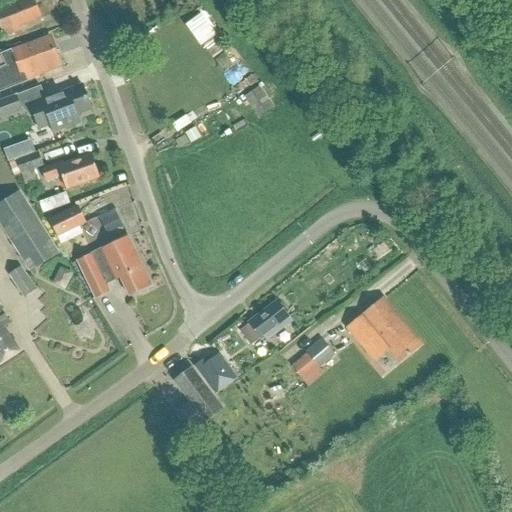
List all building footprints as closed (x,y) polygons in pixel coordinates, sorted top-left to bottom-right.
[(34,0),(24,0),(0,9),(0,28),(4,37),(21,31),(20,27),(42,19),(34,0)] [(231,51),(246,42),(224,4),(208,14),(231,51)] [(226,51),(201,14),(186,24),(201,48),(205,46),(214,59),(226,51)] [(14,51),(4,56),(8,68),(0,71),(0,91),(59,68),(49,39),(14,51)] [(91,111),(82,85),(29,105),(37,126),(48,121),(53,134),(79,124),(76,116),(91,111)] [(244,97),(258,118),(273,107),(259,87),(244,97)] [(0,119),(21,111),(15,96),(0,101),(0,119)] [(175,143),(180,154),(196,146),(191,135),(175,143)] [(38,153),(16,162),(22,178),(29,197),(32,196),(41,216),(55,210),(48,190),(42,192),(33,171),(43,167),(38,153)] [(62,163),(41,170),(45,182),(61,176),(66,190),(99,178),(91,155),(63,165),(62,163)] [(99,179),(105,201),(129,194),(123,173),(99,179)] [(20,194),(0,206),(0,225),(30,272),(58,254),(20,194)] [(57,239),(58,239),(69,260),(90,250),(82,235),(83,234),(80,228),(86,225),(77,206),(49,221),(57,239)] [(99,217),(107,234),(123,226),(115,209),(99,217)] [(151,286),(128,237),(78,262),(95,298),(108,292),(105,286),(121,278),(129,297),(151,286)] [(21,268),(9,276),(24,299),(36,291),(21,268)] [(285,306),(293,323),(317,313),(310,296),(285,306)] [(383,300),(347,329),(374,361),(389,350),(399,363),(420,347),(383,300)] [(277,304),(239,331),(251,346),(263,337),(266,341),(291,322),(277,304)] [(0,310),(0,362),(1,363),(19,351),(4,328),(9,324),(0,310)] [(102,314),(91,325),(102,336),(113,325),(102,314)] [(321,339),(306,352),(320,369),(335,356),(321,339)] [(343,360),(356,347),(347,339),(335,352),(343,360)] [(318,368),(308,357),(305,354),(291,366),(307,387),(323,374),(318,368)] [(194,367),(209,386),(216,395),(225,387),(205,360),(194,367)] [(175,383),(190,404),(177,414),(192,434),(205,424),(206,425),(223,412),(192,370),(175,383)]
